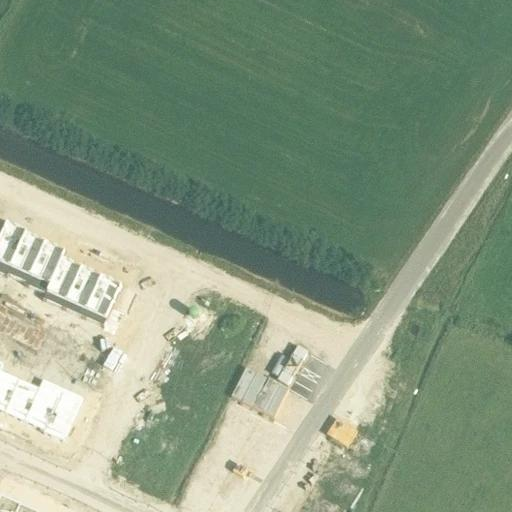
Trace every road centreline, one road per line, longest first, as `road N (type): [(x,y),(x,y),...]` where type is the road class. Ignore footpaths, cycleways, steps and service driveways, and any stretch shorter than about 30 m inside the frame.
road 1 (residential): [(356,352),(0,191)]
road 2 (residential): [(511,129),(356,352)]
road 3 (residential): [(356,352),(244,511)]
road 4 (residential): [(159,511),(0,443)]
road 5 (residential): [(511,422),(356,352)]
